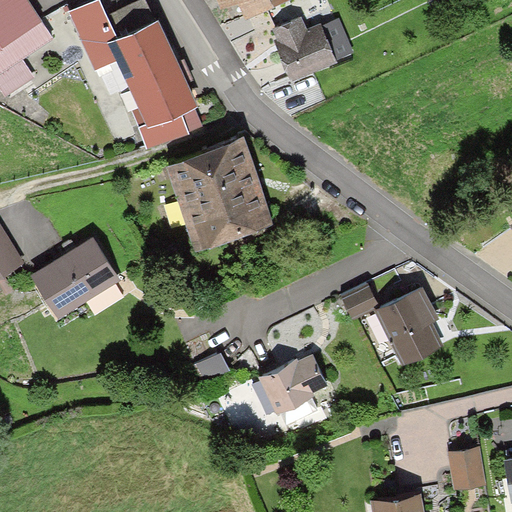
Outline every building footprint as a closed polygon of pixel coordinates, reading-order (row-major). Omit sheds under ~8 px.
[(0,0),(0,45),(41,18),(28,0),(0,0)] [(114,37),(155,18),(147,0),(134,0),(107,12),(101,0),(90,0),(72,8),(99,67),(123,57),(114,37)] [(271,0),(241,0),(246,12),(272,1),(271,0)] [(289,49),(283,52),(286,59),(288,58),(295,74),(332,58),(327,45),(331,43),(322,22),(307,28),(301,14),(276,24),(282,38),(283,40),(285,39),(289,49)] [(155,18),(168,45),(173,42),(161,15),(155,18)] [(154,117),(178,106),(193,100),(184,80),(177,65),(168,45),(155,18),(114,37),(123,57),(137,87),(139,86),(153,116),(154,117)] [(0,68),(51,35),(40,19),(0,45),(0,68)] [(283,40),(282,38),(278,40),(281,46),(283,52),(289,49),(285,39),(283,40)] [(331,43),(327,45),(332,58),(337,56),(331,43)] [(177,65),(184,80),(191,77),(187,70),(184,62),(177,65)] [(178,106),(188,127),(202,121),(193,100),(178,106)] [(154,117),(153,116),(142,121),(152,143),(188,127),(178,106),(154,117)] [(198,244),(276,216),(261,179),(242,130),(168,158),(198,244)] [(35,273),(59,312),(119,275),(108,258),(96,236),(35,273)] [(0,245),(0,274),(13,266),(0,245)] [(378,305),(379,304),(367,279),(341,292),(354,317),(378,305)] [(403,354),(439,335),(431,318),(438,315),(432,303),(422,283),(379,304),(378,305),(403,354)] [(226,370),(217,352),(195,363),(204,381),(226,370)] [(280,408),(312,393),(310,388),(327,380),(314,354),(297,362),(295,358),(285,362),(263,373),(280,408)] [(319,408),(312,393),(280,408),(287,423),(319,408)] [(454,449),(459,483),(486,479),(480,444),(454,449)] [(421,511),(418,492),(375,499),(377,511),(421,511)]
